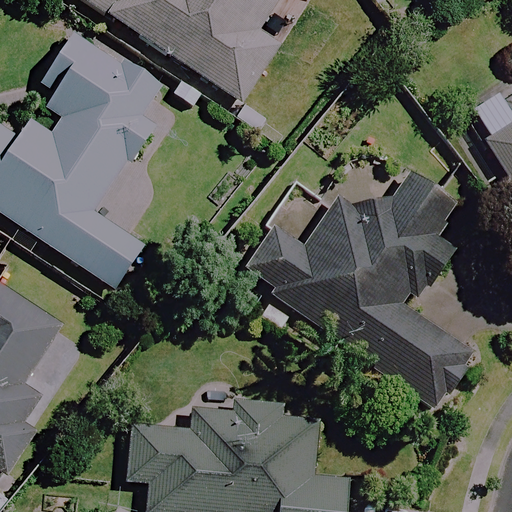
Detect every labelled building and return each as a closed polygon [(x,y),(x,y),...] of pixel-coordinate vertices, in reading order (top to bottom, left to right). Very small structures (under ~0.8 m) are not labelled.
[(65,0),(232,110),(271,51),(250,37),(274,0),(65,0)] [(62,37),(28,88),(41,97),(34,107),(58,123),(46,142),(22,127),(10,146),(0,139),(0,226),(107,295),(135,251),(88,221),(148,128),(134,119),(150,93),(62,37)] [(511,51),(496,62),(511,84),(511,90),(488,107),(500,124),(467,147),(511,210),(511,51)] [(444,213),(400,183),(384,206),(345,179),(294,252),(267,234),(234,282),(429,416),(468,360),(405,317),(444,261),(421,245),(444,213)] [(0,481),(1,482),(32,434),(17,425),(33,399),(21,392),(59,333),(0,295),(0,481)] [(169,409),(168,424),(119,422),(117,488),(137,489),(136,511),(338,511),(339,483),(307,482),(309,435),(297,435),(298,421),(272,420),(272,406),(201,403),(200,410),(169,409)]
